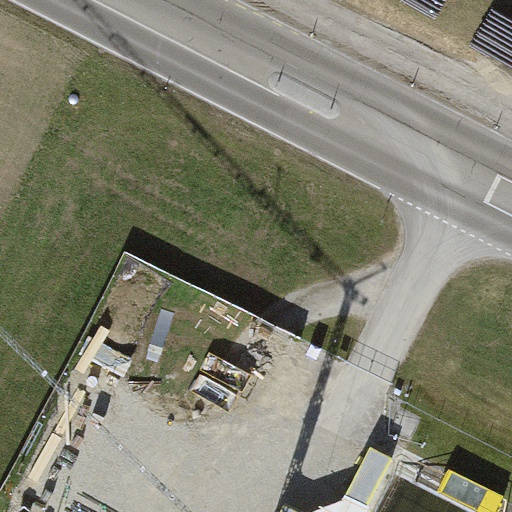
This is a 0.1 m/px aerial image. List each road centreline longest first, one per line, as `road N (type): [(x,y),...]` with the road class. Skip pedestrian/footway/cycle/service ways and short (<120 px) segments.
road 1 (secondary): [(128,0),(511,198)]
road 2 (track): [(414,285),(337,295),(265,334),(219,402),(166,511)]
